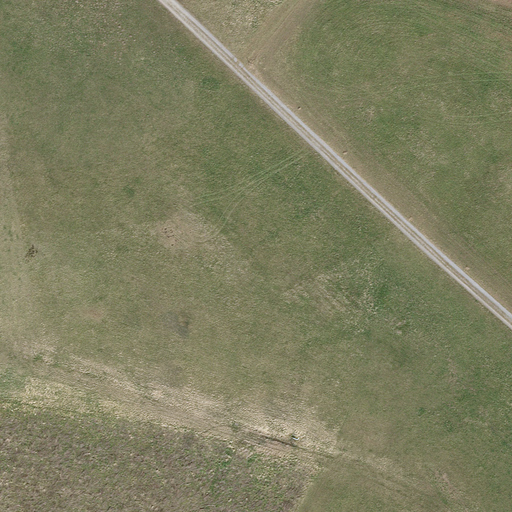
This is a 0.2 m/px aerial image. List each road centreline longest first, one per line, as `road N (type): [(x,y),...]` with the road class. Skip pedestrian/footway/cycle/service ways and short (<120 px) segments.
road 1 (track): [(463,511),(0,342)]
road 2 (track): [(175,0),(511,295)]
